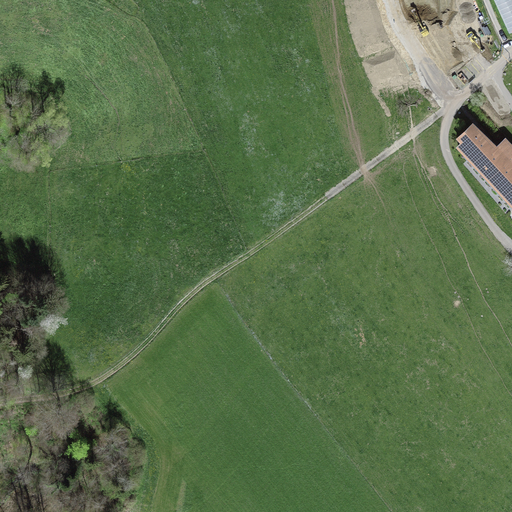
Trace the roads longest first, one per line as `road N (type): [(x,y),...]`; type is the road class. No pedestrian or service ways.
road 1 (track): [(456,104),(194,289),(104,376),(1,402)]
road 2 (unclassified): [(511,248),(445,147),(456,104),(511,58)]
